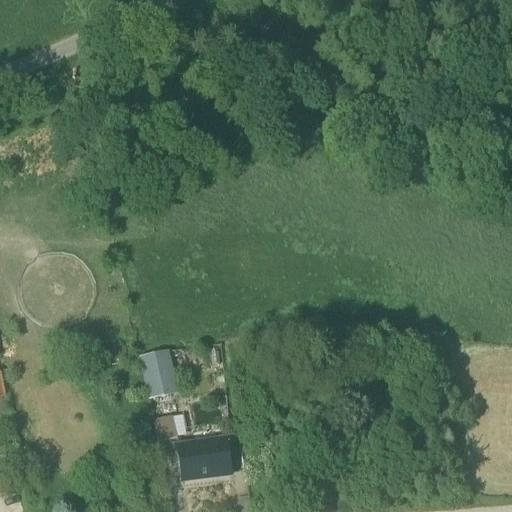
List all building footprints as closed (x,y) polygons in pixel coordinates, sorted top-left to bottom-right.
[(133,344),(65,358),(68,375),(137,362),(133,344)] [(138,361),(148,404),(177,398),(167,355),(138,361)] [(156,418),(160,440),(173,439),(169,420),(169,417),(156,418)] [(182,417),(169,420),(173,439),(186,437),(182,417)] [(175,448),(181,484),(228,476),(222,440),(175,448)]
